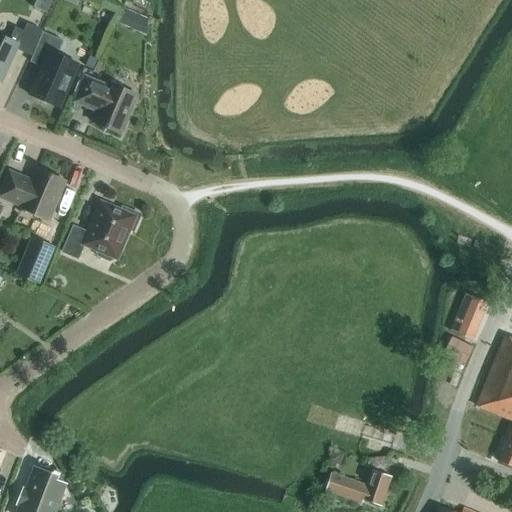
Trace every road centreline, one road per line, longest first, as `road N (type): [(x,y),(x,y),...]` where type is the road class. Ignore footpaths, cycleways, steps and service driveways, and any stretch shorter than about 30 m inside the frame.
road 1 (residential): [(0,389),(168,267),(182,250),(184,228),(169,193),(0,120)]
road 2 (unclassified): [(421,511),(511,268)]
